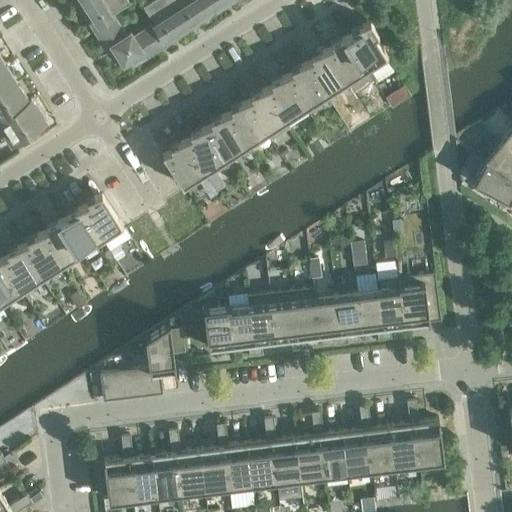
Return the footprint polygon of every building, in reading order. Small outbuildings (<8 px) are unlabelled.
[(83,0),(78,3),(98,34),(109,28),(103,19),(111,13),(112,14),(130,3),(127,0),(83,0)] [(171,0),(151,0),(143,6),(154,24),(155,23),(161,33),(152,38),(158,47),(189,27),(171,0)] [(171,0),(189,27),(211,13),(203,0),(171,0)] [(203,0),(211,13),(231,0),(203,0)] [(109,28),(98,34),(114,59),(119,56),(124,62),(130,58),(133,63),(158,47),(152,38),(161,33),(155,23),(154,24),(133,37),(130,32),(125,35),(112,14),(111,13),(103,19),(109,28)] [(377,39),(368,23),(343,34),(346,37),(347,37),(365,65),(364,66),(365,68),(388,54),(378,38),(377,39)] [(347,37),(346,37),(323,47),(325,50),(327,50),(345,78),(364,66),(365,65),(347,37)] [(327,50),(325,50),(303,60),(305,63),(306,63),(324,91),(326,90),(345,78),(327,50)] [(0,91),(16,81),(3,62),(0,64),(0,91)] [(306,63),(305,63),(283,73),(285,76),(286,76),(304,104),(303,105),(304,107),(327,92),(326,90),(324,91),(306,63)] [(286,76),(285,76),(263,86),(265,89),(266,89),(284,117),(303,105),(304,104),(286,76)] [(27,100),(16,81),(0,91),(0,118),(28,101),(27,100)] [(266,89),(265,89),(243,99),(245,102),(246,102),(264,130),(265,129),(284,117),(266,89)] [(30,98),(27,100),(28,101),(0,118),(0,140),(7,136),(11,141),(13,139),(16,145),(28,137),(24,132),(44,119),(30,98)] [(246,102),(245,102),(222,112),(225,115),(226,115),(244,143),(242,144),(244,146),(267,131),(265,129),(264,130),(246,102)] [(226,115),(225,115),(202,125),(204,128),(205,128),(224,156),(242,144),(244,143),(226,115)] [(511,124),(499,140),(511,151),(511,124)] [(205,128),(204,128),(182,138),(184,141),(185,141),(203,169),(205,168),(224,156),(205,128)] [(511,151),(499,140),(484,158),(511,176),(511,151)] [(185,141),(184,141),(162,151),(178,175),(177,175),(184,185),(206,170),(205,168),(203,169),(185,141)] [(511,190),(511,176),(484,158),(473,179),(509,197),(511,190)] [(113,209),(103,194),(79,204),(81,207),(82,207),(100,235),(99,236),(101,238),(123,224),(113,209)] [(82,207),(81,207),(59,217),(61,220),(62,220),(80,248),(99,236),(100,235),(82,207)] [(393,219),(394,231),(402,230),(401,218),(393,219)] [(62,220),(61,220),(39,230),(41,233),(42,233),(60,261),(61,260),(80,248),(62,220)] [(42,233),(41,233),(18,243),(21,246),(22,246),(40,274),(38,275),(40,277),(63,263),(61,260),(60,261),(42,233)] [(364,240),(352,241),(354,256),(366,254),(364,240)] [(393,240),(385,241),(387,256),(395,255),(393,240)] [(22,246),(21,246),(0,255),(0,258),(0,259),(2,259),(20,287),(21,286),(38,275),(40,274),(22,246)] [(119,246),(111,251),(116,259),(124,254),(119,246)] [(109,249),(103,253),(109,262),(115,258),(109,249)] [(319,257),(310,258),(311,267),(320,266),(319,257)] [(2,259),(0,259),(0,303),(22,289),(21,286),(20,287),(2,259)] [(440,318),(435,270),(397,275),(399,285),(404,322),(440,318)] [(399,285),(397,275),(376,277),(377,288),(378,288),(384,337),(391,336),(389,324),(404,322),(399,285)] [(313,285),(291,288),(298,347),(305,347),(303,335),(318,333),(314,296),(315,295),(313,285)] [(298,347),(291,288),(270,291),(275,338),(290,336),(292,348),(298,347)] [(378,288),(377,288),(357,290),(361,328),(376,326),(378,338),(384,337),(378,288)] [(361,328),(357,290),(335,293),(341,342),(348,341),(346,329),(361,328)] [(275,338),(270,291),(247,293),(249,304),(256,353),(262,352),(261,340),(275,338)] [(341,342),(335,293),(315,295),(314,296),(318,333),(333,331),(335,343),(341,342)] [(229,304),(228,304),(203,307),(203,309),(193,311),(195,327),(205,325),(208,347),(233,343),(228,306),(229,306),(229,304)] [(249,304),(229,306),(228,306),(233,343),(247,342),(249,354),(256,353),(249,304)] [(145,335),(149,365),(153,392),(163,391),(161,374),(165,374),(165,370),(175,368),(173,351),(170,327),(169,320),(145,335)] [(182,325),(170,327),(173,351),(185,349),(182,325)] [(149,365),(100,371),(103,399),(153,392),(149,365)] [(416,397),(411,398),(407,399),(408,409),(417,408),(416,397)] [(368,403),(363,404),(359,404),(360,415),(369,414),(368,403)] [(418,419),(417,408),(408,409),(409,420),(414,419),(419,459),(443,456),(438,416),(418,419)] [(320,409),(316,410),(311,410),(313,421),(322,420),(320,409)] [(371,425),(369,414),(360,415),(362,426),(366,425),(372,472),(396,469),(390,422),(371,425)] [(273,415),(268,416),(264,416),(265,427),(274,426),(273,415)] [(414,419),(409,420),(390,422),(396,469),(420,467),(419,459),(414,419)] [(323,431),(322,420),(313,421),(314,432),(318,431),(323,471),(347,468),(342,428),(323,431)] [(225,421),(221,422),(216,422),(217,433),(226,432),(225,421)] [(366,425),(362,426),(342,428),(347,468),(348,475),(372,472),(366,425)] [(275,437),(274,426),(265,427),(266,438),(271,437),(277,484),(300,481),(295,434),(275,437)] [(177,427),(173,427),(168,428),(170,439),(179,438),(177,427)] [(318,431),(314,432),(295,434),(300,481),(324,478),(323,471),(318,431)] [(228,442),(226,432),(217,433),(219,444),(223,443),(229,490),(253,487),(247,440),(228,442)] [(130,433),(125,433),(121,434),(122,445),(131,444),(130,433)] [(271,437),(266,438),(247,440),(253,487),(277,484),(271,437)] [(180,448),(179,438),(170,439),(171,449),(176,449),(181,496),(205,493),(199,446),(180,448)] [(223,443),(219,444),(199,446),(205,493),(229,490),(223,443)] [(132,454),(131,444),(122,445),(123,455),(128,455),(133,494),(134,502),(158,499),(152,452),(132,454)] [(176,449),(171,449),(152,452),(158,499),(181,496),(176,449)] [(128,455),(123,455),(103,458),(108,498),(133,494),(128,455)] [(0,511),(4,511),(11,508),(9,504),(0,490),(0,511)] [(27,492),(18,498),(23,506),(32,500),(27,492)] [(23,506),(18,498),(9,504),(11,508),(4,511),(13,511),(14,511),(23,506)]
